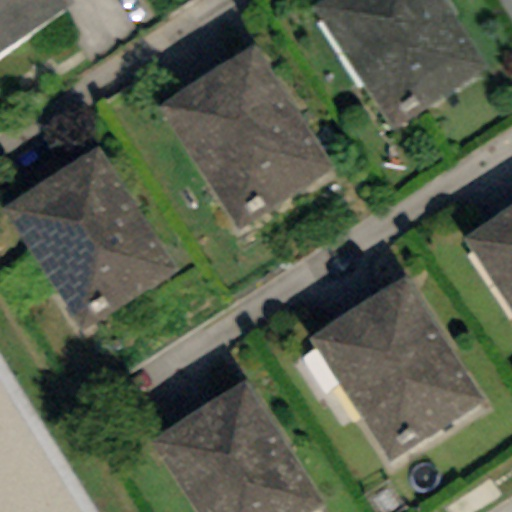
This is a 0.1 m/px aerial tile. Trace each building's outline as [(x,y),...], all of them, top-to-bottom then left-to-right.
[(0,0),(0,47),(72,1),(70,0),(0,0)] [(443,0),(328,0),(315,9),(395,132),(490,71),(443,0)] [(255,48),(160,109),(241,233),(335,171),(255,48)] [(97,147),(2,208),(82,331),(177,270),(97,147)] [(511,207),(464,239),(511,313),(511,207)] [(405,277),(311,338),(391,462),(486,400),(405,277)] [(0,511),(91,511),(0,361),(0,511)] [(247,383),(152,445),(196,511),(319,511),(327,507),(247,383)]
